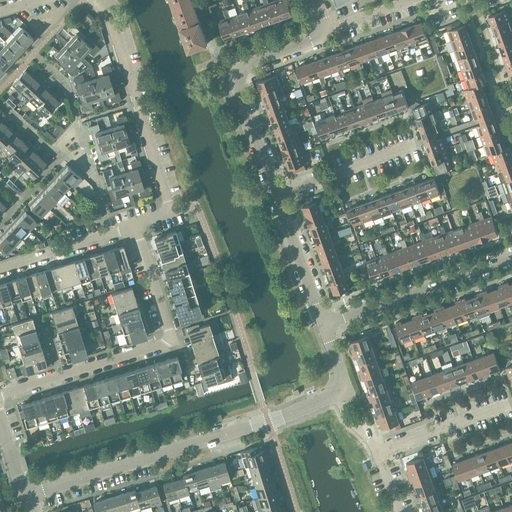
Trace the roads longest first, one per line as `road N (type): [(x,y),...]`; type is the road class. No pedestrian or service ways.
road 1 (residential): [(25,496),(348,390),(324,325)]
road 2 (residential): [(324,325),(235,77),(247,62),(329,32)]
road 3 (unclassified): [(137,226),(172,214),(111,20),(95,0)]
road 4 (unclassified): [(62,376),(171,338),(137,226)]
road 5 (residential): [(324,325),(511,257)]
road 6 (unclassified): [(0,269),(137,226)]
